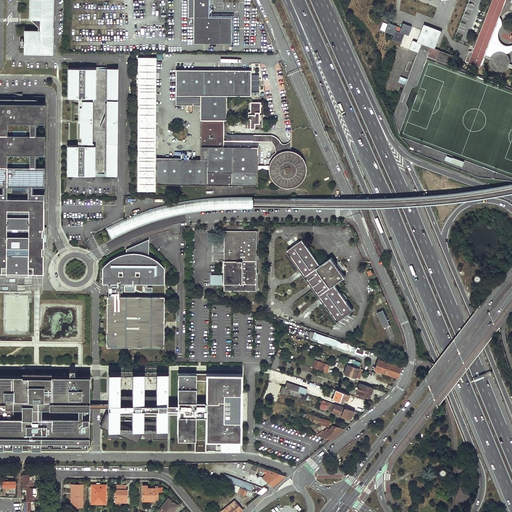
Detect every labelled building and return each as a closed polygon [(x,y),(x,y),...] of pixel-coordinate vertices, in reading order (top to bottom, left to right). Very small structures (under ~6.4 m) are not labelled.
[(29,0),(30,19),(31,19),(31,21),(33,21),(38,26),(37,30),(24,30),(24,52),(52,53),(52,28),(49,28),(49,26),(48,26),(48,0),(29,0)] [(187,0),(188,18),(193,18),(193,17),(208,17),(208,0),(187,0)] [(471,46),(466,61),(480,67),(484,56),(490,59),(490,60),(490,61),(490,63),(491,65),(492,66),(493,68),(495,70),(497,70),(499,71),(501,71),(503,71),(504,70),(505,69),(507,68),(508,67),(509,65),(510,64),(510,62),(510,61),(510,60),(510,59),(509,57),(508,56),(508,55),(506,53),(504,52),(503,52),(502,51),(500,51),(498,51),(497,52),(495,52),(494,53),(493,54),(492,55),(492,56),(491,57),(484,54),(505,0),(511,0),(511,2),(511,0),(492,0),(473,51),(471,46)] [(208,17),(193,17),(193,18),(193,43),(231,43),(231,18),(218,17),(208,17)] [(412,27),(403,24),(401,28),(388,23),(385,32),(394,36),(392,40),(401,43),(404,35),(408,36),(412,27)] [(425,24),(418,42),(413,40),(410,49),(440,61),(444,52),(435,48),(442,31),(425,24)] [(250,95),(250,70),(176,70),(175,104),(200,104),(199,159),(155,158),(155,169),(154,169),(155,57),(137,57),(136,190),(154,190),(154,174),(155,174),(155,184),(257,185),(257,169),(270,169),(270,171),(271,173),(271,175),(272,177),(273,179),(275,181),(276,182),(278,183),(280,184),(282,185),(284,186),(286,186),(288,186),(290,186),(292,185),(294,184),(296,183),(297,182),(299,181),(300,179),(302,177),(302,176),(303,174),(304,171),(304,169),(304,167),(303,165),(303,163),(302,161),(301,160),(299,158),(298,157),(296,155),(294,154),(292,154),(290,153),(288,153),(286,153),(284,153),(282,153),(280,154),(279,155),(277,151),(275,152),(275,153),(274,154),(273,154),(272,156),(271,157),(270,158),(270,159),(273,161),(272,163),(271,165),(257,166),(257,147),(252,147),(252,135),(226,135),(226,126),(226,120),(226,95),(250,95)] [(79,68),(69,68),(69,97),(82,97),(96,98),(96,68),(79,68)] [(107,69),(96,68),(96,98),(96,101),(92,100),(92,120),(92,123),(92,143),(95,143),(95,146),(95,175),(106,175),(107,69)] [(116,175),(117,69),(108,69),(107,69),(106,175),(114,175),(116,175)] [(401,76),(399,82),(405,84),(407,78),(401,76)] [(92,120),(92,100),(82,100),(81,107),(79,107),(79,120),(92,120)] [(0,273),(0,274),(1,266),(5,266),(5,273),(14,273),(27,274),(27,267),(33,267),(33,270),(32,274),(42,274),(42,270),(43,255),(41,255),(41,248),(43,248),(43,236),(40,236),(40,228),(42,228),(44,103),(0,102),(0,185),(3,186),(3,193),(0,192),(0,273)] [(260,112),(260,102),(250,102),(250,112),(248,112),(247,119),(250,119),(250,128),(254,128),(258,128),(260,128),(260,123),(259,123),(259,112),(260,112)] [(92,123),(79,123),(79,136),(81,136),(81,142),(92,143),(92,123)] [(290,153),(290,140),(288,143),(287,143),(287,144),(286,144),(285,144),(284,144),(283,144),(282,144),(281,143),(279,140),(278,139),(277,138),(276,137),(275,136),(274,136),(273,135),(272,135),(271,135),(270,135),(268,135),(252,135),(252,147),(257,147),(257,145),(258,144),(258,142),(260,142),(271,142),(273,145),(275,152),(277,151),(279,155),(280,154),(282,153),(284,153),(286,153),(288,153),(290,153)] [(69,145),(68,174),(77,175),(95,175),(95,146),(81,145),(69,145)] [(464,162),(452,157),(450,162),(462,167),(464,162)] [(256,291),(257,231),(225,231),(224,290),(256,291)] [(336,264),(331,257),(321,265),(302,239),(287,250),(337,321),(353,310),(335,284),(345,277),(340,270),(336,264)] [(163,322),(164,296),(133,296),(133,284),(164,284),(164,269),(162,266),(159,263),(157,261),(153,258),(150,257),(147,255),(143,254),(138,253),(135,252),(129,253),(124,253),(119,255),(115,256),(112,258),(108,261),(105,264),(102,267),(102,283),(113,283),(113,296),(107,296),(106,346),(163,347),(163,322)] [(336,264),(340,270),(345,266),(341,260),(336,264)] [(221,275),(211,274),(211,283),(211,284),(222,284),(222,275),(221,275)] [(390,325),(383,310),(378,312),(384,327),(390,325)] [(363,356),(365,350),(312,332),(310,337),(363,356)] [(276,369),(276,367),(280,357),(275,355),(270,368),(276,369)] [(386,373),(389,363),(378,359),(374,369),(386,373)] [(319,370),(327,372),(329,365),(322,363),(319,370)] [(400,367),(389,363),(386,373),(397,377),(399,372),(400,367)] [(352,366),(347,364),(343,374),(355,378),(359,368),(352,366)] [(107,408),(107,414),(104,412),(97,427),(106,431),(106,438),(124,439),(136,443),(138,439),(165,439),(166,414),(169,414),(176,414),(175,440),(193,440),(193,451),(239,452),(240,408),(241,373),(177,372),(176,403),(169,403),(166,403),(167,372),(156,372),(155,395),(143,394),(143,371),(132,371),(131,394),(119,394),(119,371),(108,371),(108,401),(108,405),(108,407),(107,408)] [(0,450),(2,451),(3,442),(12,442),(12,451),(21,451),(21,442),(31,442),(31,451),(40,451),(40,442),(88,443),(89,408),(89,377),(0,376),(0,450)] [(300,392),(305,394),(307,389),(287,382),(285,387),(289,389),(300,392)] [(356,393),(369,397),(373,388),(359,383),(356,393)] [(285,387),(282,386),(280,392),(287,395),(288,392),(289,389),(285,387)] [(349,395),(331,388),(329,393),(334,395),(332,399),(343,403),(344,400),(347,400),(349,395)] [(289,389),(288,392),(290,393),(290,395),(298,397),(299,393),(300,392),(289,389)] [(354,411),(326,401),(325,405),(326,405),(329,406),(328,410),(349,419),(351,415),(350,414),(354,411)] [(321,419),(307,414),(305,419),(319,423),(321,419)] [(323,432),(321,428),(315,435),(330,440),(343,429),(335,426),(333,431),(329,430),(328,430),(327,429),(323,432)] [(244,470),(255,474),(257,465),(247,462),(244,470)] [(272,467),(262,477),(273,487),(283,477),(272,467)] [(26,487),(29,487),(30,480),(33,480),(33,474),(22,474),(22,487),(26,487)] [(247,489),(254,492),(256,485),(224,474),(222,480),(237,486),(247,489)] [(2,478),(2,487),(9,487),(9,494),(15,494),(15,480),(8,480),(8,478),(2,478)] [(82,484),(71,484),(71,493),(73,493),(73,496),(71,496),(71,501),(73,501),(73,504),(82,505),(82,484)] [(105,485),(91,485),(91,503),(104,504),(104,492),(105,492),(105,485)] [(126,485),(115,485),(115,489),(115,502),(127,502),(127,489),(126,489),(126,485)] [(146,485),(142,485),(142,499),(157,499),(157,487),(153,487),(153,488),(146,488),(146,485)] [(247,489),(237,486),(235,492),(244,496),(246,492),(247,489)] [(33,494),(36,494),(36,487),(33,487),(29,487),(26,487),(26,497),(25,501),(33,501),(33,494)] [(177,505),(168,498),(158,511),(168,511),(170,510),(171,510),(173,508),(175,509),(177,505)] [(30,511),(31,507),(34,507),(34,501),(33,501),(25,501),(24,501),(24,511),(23,511),(30,511)] [(239,511),(242,510),(234,501),(220,511),(239,511)]
